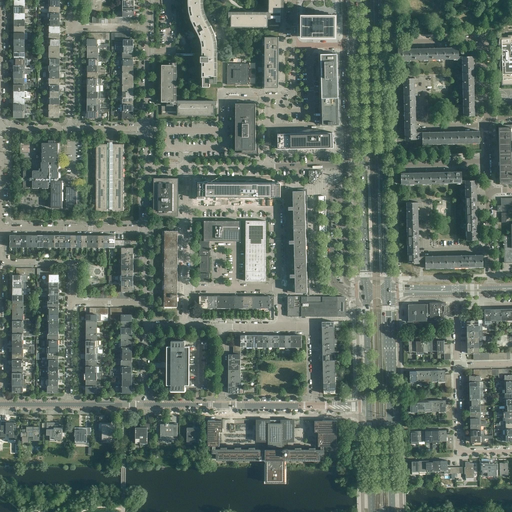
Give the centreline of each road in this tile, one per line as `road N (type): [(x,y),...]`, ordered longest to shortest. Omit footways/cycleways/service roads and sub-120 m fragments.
road 1 (secondary): [(358,0),(364,287)]
road 2 (secondary): [(387,287),(382,0)]
road 3 (secondary): [(392,511),(387,295)]
road 4 (residential): [(279,288),(277,208),(185,208)]
road 5 (residential): [(486,118),(484,43),(396,41)]
road 6 (residential): [(0,228),(147,229)]
road 7 (residential): [(267,167),(267,96),(293,94),(293,45)]
road 8 (residential): [(511,451),(459,452),(457,365)]
road 9 (residential): [(0,128),(1,0)]
road 10 (residential): [(344,45),(346,165)]
